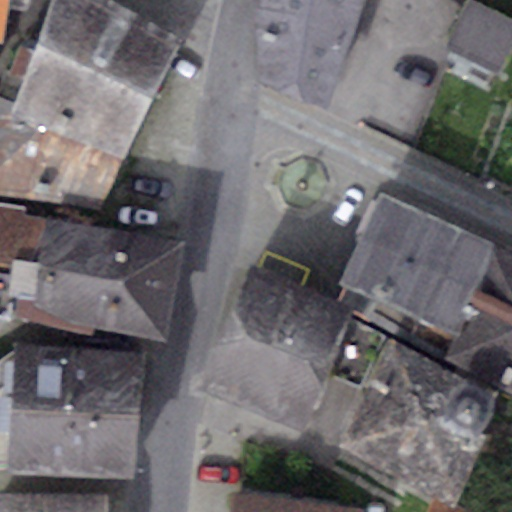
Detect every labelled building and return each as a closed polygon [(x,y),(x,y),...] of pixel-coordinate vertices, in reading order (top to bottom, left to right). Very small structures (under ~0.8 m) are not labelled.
[(33,0),(0,0),(0,14),(1,5),(30,11),(33,0)] [(180,39),(108,0),(51,0),(12,105),(121,152),(180,39)] [(359,0),(255,0),(252,11),(261,81),(326,110),(359,0)] [(511,45),(511,18),(471,0),(465,0),(443,48),(499,73),(511,45)] [(12,105),(0,100),(0,194),(103,210),(121,152),(12,105)] [(453,224),(382,193),(339,281),(413,319),(453,224)] [(0,317),(6,318),(10,295),(22,214),(23,205),(0,202),(0,317)] [(177,242),(22,214),(10,295),(38,301),(37,312),(99,327),(162,341),(177,242)] [(511,250),(453,224),(413,319),(452,332),(438,359),(467,373),(469,367),(490,312),(511,321),(511,250)] [(353,307),(251,263),(200,388),(305,430),(326,375),(356,384),(382,334),(349,318),(353,307)] [(511,321),(490,312),(469,367),(511,391),(511,321)] [(500,395),(391,340),(341,447),(454,501),(486,436),(481,433),(500,395)] [(144,356),(11,342),(10,355),(0,361),(0,467),(129,471),(144,356)] [(363,511),(364,511),(233,493),(230,511),(363,511)] [(106,511),(107,495),(0,494),(0,511),(106,511)] [(466,511),(430,500),(425,511),(466,511)]
